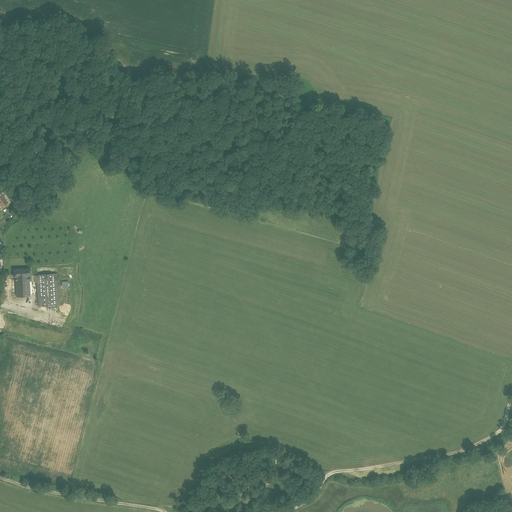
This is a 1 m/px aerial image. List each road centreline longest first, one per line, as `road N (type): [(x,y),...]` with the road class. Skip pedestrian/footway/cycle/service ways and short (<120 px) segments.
road 1 (track): [(511,396),(503,426),(476,445),(331,472),(312,498),(283,511)]
road 2 (track): [(165,511),(0,478)]
